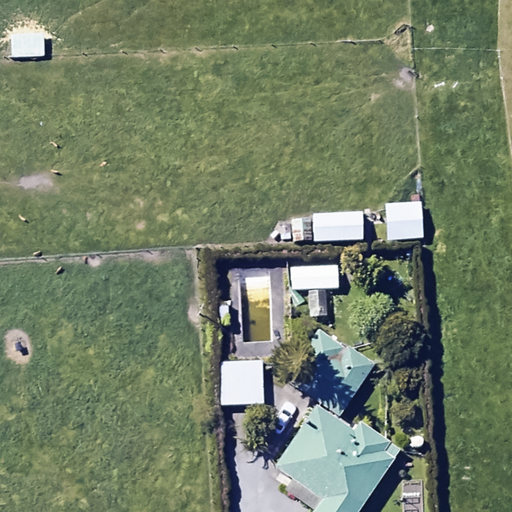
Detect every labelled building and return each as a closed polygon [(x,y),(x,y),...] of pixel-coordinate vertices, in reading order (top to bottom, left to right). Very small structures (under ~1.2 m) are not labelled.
[(420,208),(384,209),(386,246),(422,244),(420,208)] [(314,219),(314,247),(363,247),(363,219),(314,219)] [(309,222),(290,224),(292,250),(312,248),(309,222)] [(289,297),(307,297),(308,321),(326,320),(326,296),(340,296),(339,270),(289,271),(289,297)] [(316,331),(282,383),(280,387),(340,427),(349,412),(376,371),(316,331)] [(262,367),(217,368),(218,414),(263,413),(262,367)] [(353,438),(314,412),(274,474),(290,484),(282,497),(304,511),(364,511),(402,454),(361,427),(353,438)]
